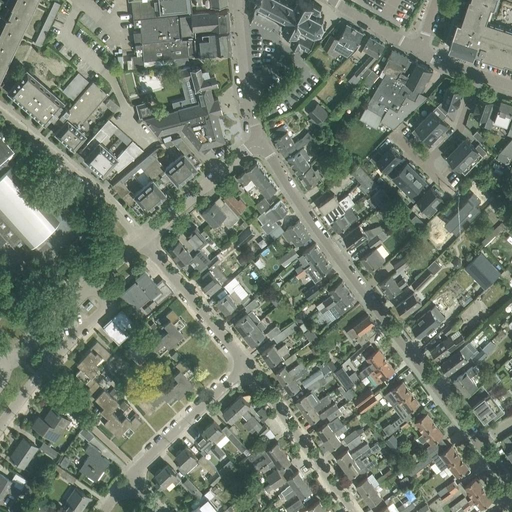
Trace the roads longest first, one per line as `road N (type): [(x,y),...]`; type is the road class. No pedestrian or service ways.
road 1 (residential): [(479,445),(259,143)]
road 2 (residential): [(0,109),(100,191),(145,240)]
road 3 (residential): [(0,435),(101,318),(107,304),(95,286)]
road 4 (residential): [(354,511),(248,366)]
road 5 (residential): [(125,482),(248,366)]
road 6 (residential): [(248,366),(145,240)]
road 7 (residential): [(145,240),(259,143)]
road 8 (residential): [(259,143),(236,0)]
